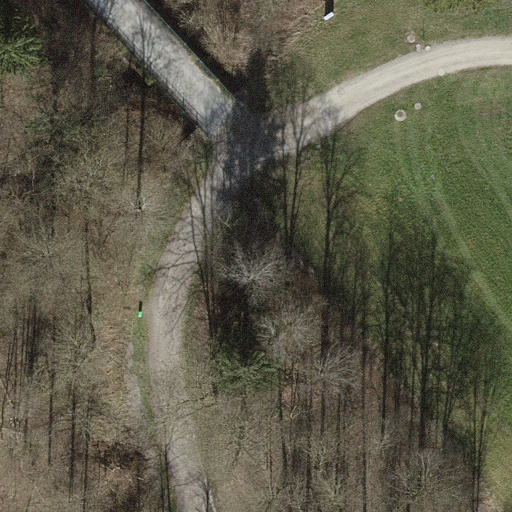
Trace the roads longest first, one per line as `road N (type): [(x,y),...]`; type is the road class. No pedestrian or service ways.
road 1 (track): [(199,511),(166,346),(178,276),(208,206),(253,154)]
road 2 (track): [(253,154),(403,68),(478,47),(511,48)]
road 3 (track): [(253,154),(114,0)]
